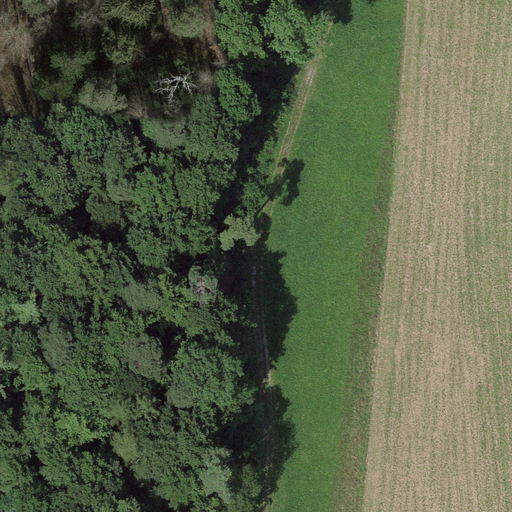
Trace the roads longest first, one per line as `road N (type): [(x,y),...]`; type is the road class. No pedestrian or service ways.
road 1 (track): [(260,511),(251,262),(344,0)]
road 2 (track): [(0,222),(26,140),(41,0)]
